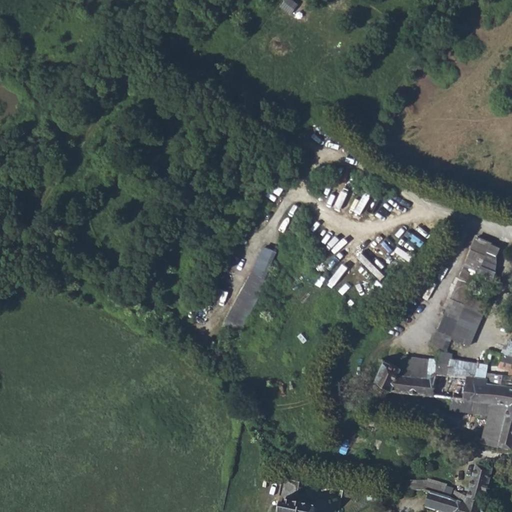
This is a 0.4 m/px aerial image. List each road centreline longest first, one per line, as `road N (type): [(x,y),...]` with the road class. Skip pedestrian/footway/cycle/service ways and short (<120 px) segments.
road 1 (track): [(511,236),(310,146),(240,105),(186,56)]
road 2 (unknown): [(463,219),(447,277),(411,329)]
